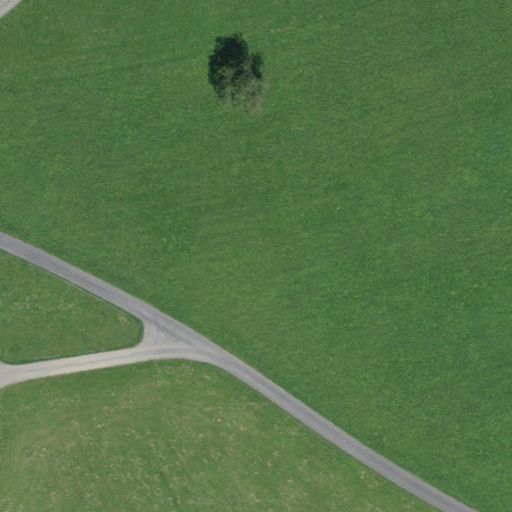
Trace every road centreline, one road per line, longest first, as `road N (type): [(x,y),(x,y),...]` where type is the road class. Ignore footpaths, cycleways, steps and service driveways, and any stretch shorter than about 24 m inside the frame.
road 1 (unclassified): [(0,240),(188,336),(461,511)]
road 2 (track): [(0,380),(188,336)]
